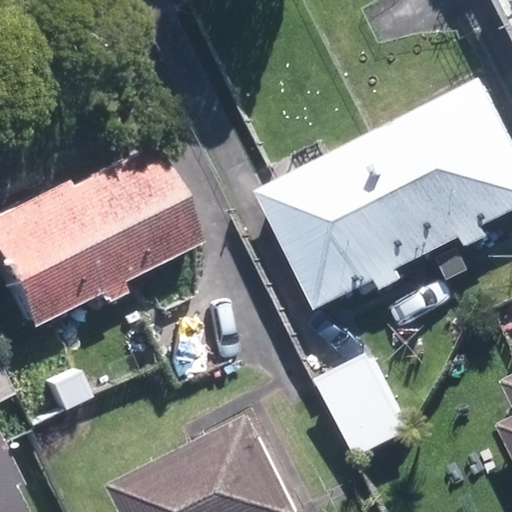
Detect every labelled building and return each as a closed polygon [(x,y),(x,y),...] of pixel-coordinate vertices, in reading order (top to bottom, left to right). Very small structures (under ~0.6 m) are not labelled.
[(511,113),(493,75),(266,190),(327,310),(385,280),(390,290),(414,278),(409,268),(473,236),(478,246),(499,236),(495,227),(511,218),(511,113)] [(149,137),(0,209),(0,270),(25,320),(92,288),(98,300),(120,290),(115,279),(199,238),(149,137)] [(377,354),(327,378),(365,455),(415,431),(377,354)] [(0,511),(20,511),(6,484),(16,479),(0,446),(0,392),(5,391),(0,380),(0,511)] [(133,511),(310,511),(261,414),(120,485),(133,511)]
